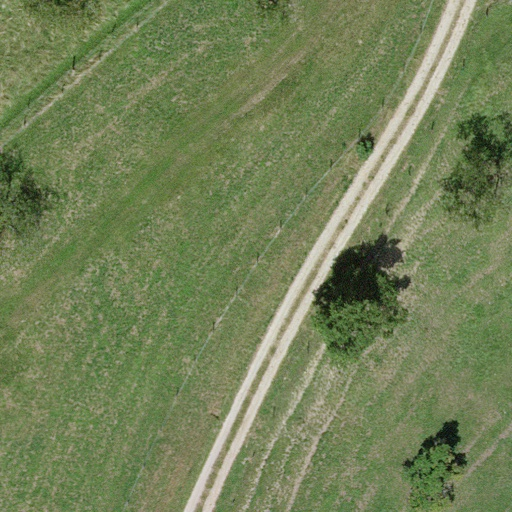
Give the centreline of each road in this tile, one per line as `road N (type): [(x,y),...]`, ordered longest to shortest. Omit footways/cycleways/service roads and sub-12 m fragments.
road 1 (track): [(194,511),(314,257),(415,98),(452,0)]
road 2 (track): [(339,0),(284,66),(0,310)]
